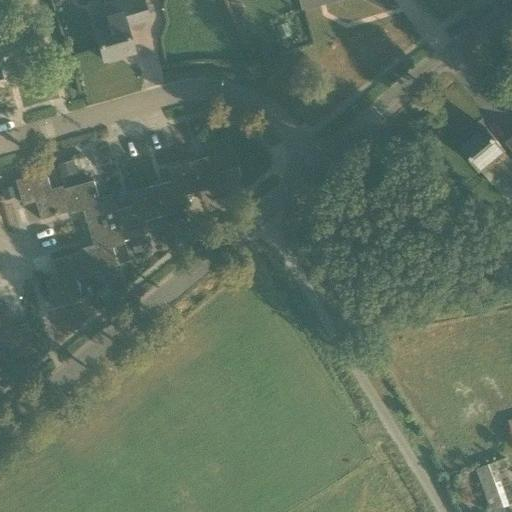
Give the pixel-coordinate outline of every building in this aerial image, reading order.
[(16,14),(11,0),(6,0),(0,2),(0,16),(1,19),(16,14)] [(106,30),(95,33),(103,61),(133,53),(125,26),(148,19),(142,0),(118,0),(100,5),(106,30)] [(0,51),(0,83),(9,81),(0,51)] [(511,138),(508,142),(511,147),(511,158),(511,160),(504,151),(504,150),(486,129),(462,149),(492,185),(501,177),(511,190),(511,138)] [(191,162),(200,192),(221,186),(217,173),(238,167),(229,137),(207,143),(211,156),(191,162)] [(72,161),(56,165),(60,178),(76,173),(72,161)] [(200,192),(191,162),(169,168),(173,180),(153,186),(162,216),(183,210),(179,198),(200,192)] [(69,211),(63,189),(51,193),(45,172),(15,181),(21,203),(33,199),(40,220),(69,211)] [(118,219),(115,210),(111,198),(99,202),(93,181),(63,189),(69,211),(81,208),(87,228),(118,219)] [(162,216),(153,186),(131,192),(135,205),(115,210),(118,219),(124,241),(144,235),(141,222),(162,216)] [(184,212),(173,215),(177,228),(188,225),(184,212)] [(80,252),(86,274),(117,265),(111,244),(124,241),(118,219),(87,228),(93,249),(80,252)] [(130,241),(134,254),(152,249),(149,236),(130,241)] [(86,274),(80,252),(51,261),(57,281),(45,285),(51,307),(81,298),(76,277),(86,274)] [(105,285),(95,293),(103,303),(112,295),(105,285)] [(0,347),(10,344),(14,358),(36,352),(28,323),(7,329),(3,315),(0,315),(0,347)] [(487,511),(503,511),(503,506),(511,504),(511,497),(506,461),(480,465),(487,511)]
